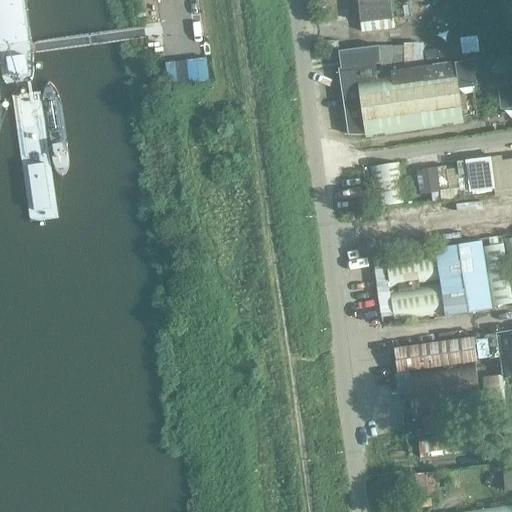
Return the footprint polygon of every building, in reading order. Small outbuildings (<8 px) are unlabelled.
[(0,0),(0,71),(4,81),(19,83),(29,79),(35,68),(26,0),(0,0)] [(357,0),(361,32),(394,28),(390,0),(357,0)] [(463,50),(479,49),(479,35),(462,35),(462,45),(426,46),(426,60),(464,59),(463,50)] [(470,114),(466,87),(477,86),(473,59),(455,62),(455,61),(425,65),(424,42),(404,42),(403,45),(378,45),(338,50),(341,67),(338,68),(348,134),(365,135),(366,138),(464,123),(462,115),(470,114)] [(166,64),(169,88),(210,82),(207,59),(166,64)] [(511,107),(511,82),(497,84),(500,109),(511,107)] [(503,186),(500,162),(490,163),(494,187),(503,186)] [(405,202),(399,163),(369,167),(374,207),(405,202)] [(494,187),(490,163),(467,167),(470,191),(494,187)] [(450,189),(446,165),(437,167),(440,190),(450,189)] [(440,190),(437,167),(427,168),(430,192),(440,190)] [(470,191),(466,167),(456,168),(460,192),(470,191)] [(511,237),(503,239),(504,243),(511,293),(511,237)] [(511,302),(511,293),(504,243),(482,246),(492,306),(511,302)] [(466,309),(456,246),(385,256),(394,320),(466,309)] [(477,361),(474,336),(394,348),(398,372),(408,371),(476,361),(477,361)] [(483,406),(479,378),(476,361),(408,371),(415,416),(483,406)] [(510,422),(503,374),(479,378),(483,406),(485,425),(510,422)] [(432,506),(431,498),(415,500),(416,508),(432,506)] [(511,511),(511,503),(459,511),(511,511)]
